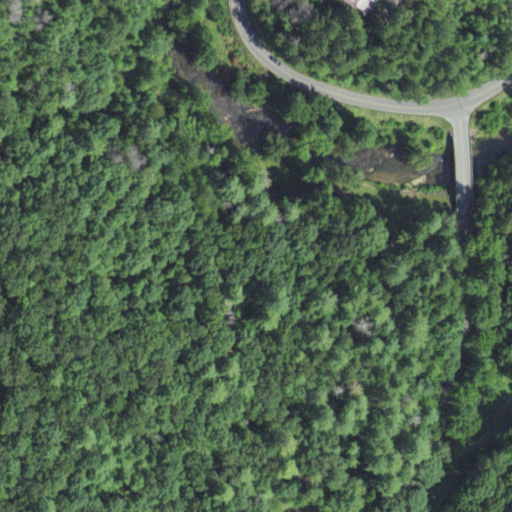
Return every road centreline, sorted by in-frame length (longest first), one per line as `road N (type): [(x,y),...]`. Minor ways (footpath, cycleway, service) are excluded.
road 1 (secondary): [(237,0),(242,23),(270,59),(309,82),(376,102),(456,103),(511,69)]
road 2 (tertiary): [(467,252),(464,324),(407,511)]
road 3 (tertiary): [(458,118),(467,252)]
